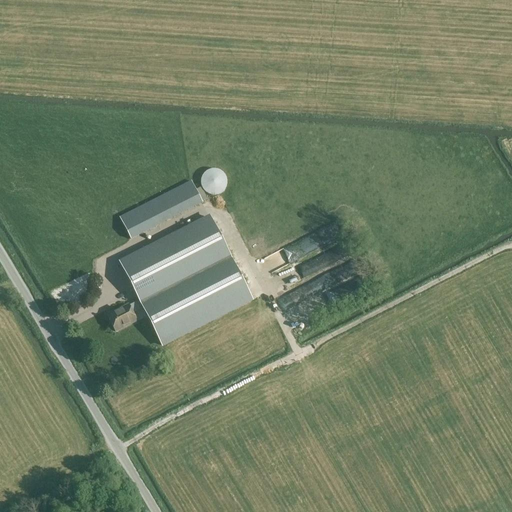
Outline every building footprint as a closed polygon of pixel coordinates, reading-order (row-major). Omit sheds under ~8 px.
[(212,196),(214,196),(216,196),(218,195),(220,194),(222,193),(224,192),(225,190),(226,188),(227,185),(227,183),(227,181),(226,179),(225,177),(224,175),(222,173),(220,172),(218,171),(216,170),(214,170),(212,170),(209,171),(207,172),(205,173),(204,175),(203,177),(202,179),(201,181),(201,183),(201,185),(202,188),(203,190),(204,192),(205,193),(207,194),(209,195),(212,196)] [(119,217),(131,240),(202,204),(191,181),(119,217)] [(137,322),(132,314),(143,308),(143,309),(232,264),(233,264),(210,217),(120,263),(139,301),(129,306),(128,305),(108,316),(116,333),(137,322)] [(342,283),(343,284),(358,278),(352,262),(324,271),(330,288),(333,287),(335,293),(338,292),(336,285),(342,283)] [(163,347),(252,302),(233,264),(232,264),(143,309),(162,346),(163,347)] [(281,295),(285,301),(294,297),(290,290),(281,295)]
